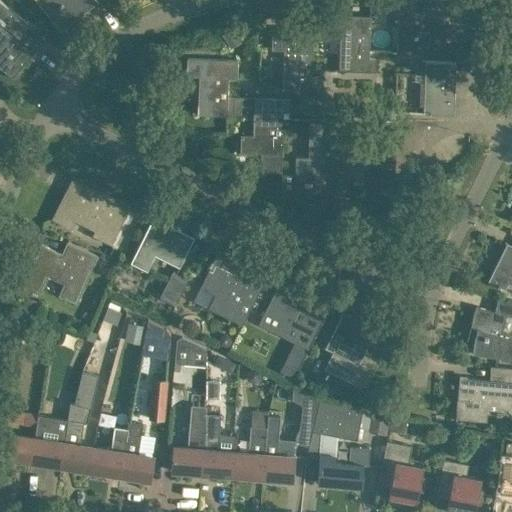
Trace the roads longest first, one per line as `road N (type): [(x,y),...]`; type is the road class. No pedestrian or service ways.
road 1 (residential): [(428,297),(52,110)]
road 2 (residential): [(52,110),(79,69),(113,42),(210,0)]
road 3 (residential): [(428,297),(511,122)]
